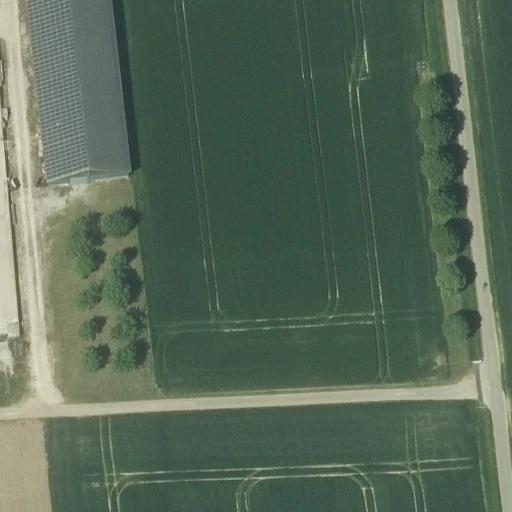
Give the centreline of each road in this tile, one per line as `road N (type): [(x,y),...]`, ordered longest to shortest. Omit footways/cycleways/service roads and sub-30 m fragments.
road 1 (track): [(450,0),(510,511)]
road 2 (track): [(0,415),(496,391)]
